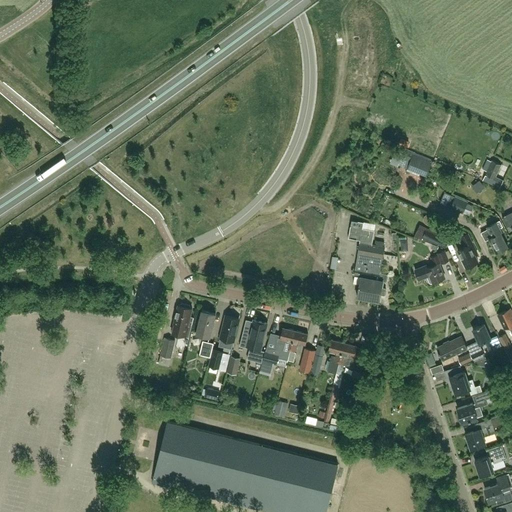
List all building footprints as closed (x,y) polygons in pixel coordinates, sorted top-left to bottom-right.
[(426,175),(432,161),(413,154),(412,157),(408,168),(407,170),(419,175),(420,172),(426,175)] [(501,165),(492,160),(486,174),(495,178),(501,165)] [(467,202),(455,197),(451,207),(463,213),(467,202)] [(511,227),(511,211),(502,217),(507,226),(511,224),(511,227)] [(380,300),(381,293),(384,294),(385,293),(386,289),(385,288),(382,287),(383,280),(385,280),(387,279),(388,275),(386,274),(379,272),(382,258),(384,246),(372,244),(375,230),(363,228),(364,222),(351,220),(348,237),(360,240),(354,275),(360,276),(357,296),(380,300)] [(488,229),(481,232),(485,240),(489,239),(496,252),(508,246),(498,228),(500,228),(503,226),(499,220),(496,222),(487,227),(488,229)] [(448,240),(426,229),(423,237),(445,247),(448,240)] [(468,234),(461,237),(465,246),(458,250),(466,267),(478,262),(474,254),(477,252),(468,234)] [(433,282),(445,277),(439,264),(449,260),(445,250),(437,253),(438,254),(431,257),(434,265),(428,267),(427,265),(415,269),(419,279),(427,276),(430,282),(431,283),(433,282)] [(192,308),(190,308),(190,307),(189,305),(181,303),(180,304),(179,305),(178,305),(173,323),(175,323),(172,333),(189,337),(194,317),(190,316),(192,308)] [(511,333),(511,312),(510,308),(498,313),(506,329),(509,327),(511,333)] [(210,337),(215,314),(202,311),(197,334),(210,337)] [(232,348),(233,340),(239,318),(226,315),(221,337),(219,345),(232,348)] [(240,346),(250,349),(248,359),(262,363),(265,351),(261,350),(262,344),(263,344),(268,324),(254,320),(254,322),(247,320),(240,346)] [(497,334),(491,337),(484,323),(473,328),(480,343),(485,341),(488,347),(493,344),(495,347),(497,346),(501,344),(497,334)] [(267,345),(266,350),(280,354),(279,357),(289,359),(291,351),(296,330),(283,327),(281,336),(280,337),(278,337),(276,347),(267,345)] [(309,333),(296,330),(291,351),(289,359),(294,361),(296,352),(298,342),(306,344),(309,333)] [(511,344),(504,333),(499,336),(505,347),(511,344)] [(443,359),(468,348),(462,336),(437,347),(443,359)] [(161,355),(171,357),(173,349),(175,340),(164,338),(162,346),(161,355)] [(340,363),(345,342),(332,339),(329,349),(337,351),(336,356),(333,355),(329,370),(337,372),(339,363),(340,363)] [(210,356),(213,343),(203,340),(200,354),(210,356)] [(357,345),(345,342),(340,363),(339,363),(343,364),(352,366),(354,369),(362,371),(364,360),(365,360),(367,350),(357,347),(357,345)] [(210,364),(219,366),(220,367),(224,351),(213,348),(209,364),(210,364)] [(311,372),(313,364),(316,350),(306,348),(303,362),(301,369),(311,372)] [(490,367),(486,357),(482,348),(471,353),(475,362),(476,365),(490,367)] [(274,363),(277,364),(280,354),(266,350),(263,361),(272,363),(274,363)] [(473,360),(470,352),(458,358),(461,365),(473,360)] [(324,356),(317,354),(312,374),(319,376),(324,356)] [(240,358),(232,356),(229,367),(228,372),(236,374),(237,369),(240,358)] [(172,368),(173,358),(163,357),(162,366),(172,368)] [(263,361),(260,372),(269,375),(272,363),(263,361)] [(456,393),(470,389),(471,394),(483,390),(481,384),(476,386),(473,378),(468,380),(465,371),(462,371),(460,366),(446,371),(449,381),(452,380),(456,393)] [(204,397),(217,400),(220,391),(206,388),(204,397)] [(489,390),(482,392),(472,395),(475,404),(472,404),(472,403),(457,408),(461,422),(476,417),(474,409),(486,404),(485,399),(491,397),(489,390)] [(496,427),(503,424),(501,417),(493,419),(496,427)] [(483,436),(496,432),(491,419),(478,423),(480,428),(466,433),(471,448),(486,443),(483,436)] [(325,511),(326,511),(338,463),(261,444),(167,421),(155,470),(153,477),(152,483),(264,510),(270,511),(325,511)] [(486,450),(488,455),(475,460),(480,475),(494,471),(492,464),(506,459),(502,445),(486,450)] [(502,490),(511,486),(511,483),(509,473),(498,477),(500,482),(484,488),(489,502),(504,497),(502,490)] [(511,511),(511,501),(502,505),(497,506),(499,511),(498,511),(511,511)]
